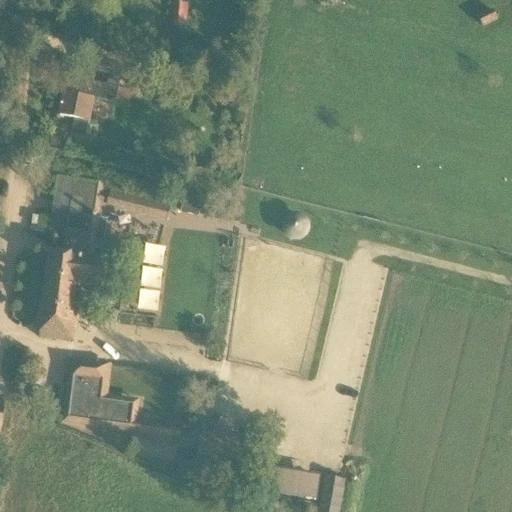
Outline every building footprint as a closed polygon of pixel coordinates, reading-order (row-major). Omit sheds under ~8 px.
[(57,116),(75,119),(91,122),(95,100),(115,103),(118,89),(67,79),(65,92),(62,92),(57,116)] [(90,123),(91,122),(75,119),(73,130),(87,133),(89,123),(90,123)] [(73,343),(77,307),(73,306),(76,282),(86,284),(85,287),(98,289),(102,259),(97,258),(102,219),(99,219),(100,209),(99,209),(102,185),(94,183),(88,217),(84,216),(83,226),(82,232),(67,230),(74,180),(57,177),(49,235),(63,237),(61,254),(50,252),(39,339),(73,343)] [(182,205),(180,214),(199,217),(200,209),(182,205)] [(284,224),(284,225),(284,226),(284,227),(284,228),(285,229),(285,230),(285,231),(286,232),(287,233),(288,234),(288,235),(289,235),(290,236),(291,237),(292,237),(293,237),(294,238),(296,238),(297,238),(298,238),(299,238),(300,237),(301,237),(302,237),(303,236),(304,235),(305,235),(306,234),(307,233),(307,232),(308,231),(308,230),(309,229),(309,228),(309,227),(310,226),(310,225),(310,224),(309,223),(309,221),(309,220),(308,219),(308,218),(307,217),(307,216),(306,216),(305,215),(304,214),(303,214),(303,213),(302,213),(301,213),(300,212),(299,212),(297,212),(296,212),(294,212),(293,212),(292,213),(291,213),(290,214),(289,214),(288,215),(288,216),(287,216),(286,217),(285,218),(285,219),(285,220),(284,221),(284,223),(284,224)] [(76,215),(75,224),(83,226),(84,216),(76,215)] [(158,313),(165,248),(143,246),(136,311),(158,313)] [(106,396),(109,365),(69,361),(62,425),(116,432),(116,436),(130,438),(131,432),(135,433),(136,424),(139,399),(106,396)] [(43,423),(47,414),(33,408),(32,408),(29,417),(43,423)] [(147,425),(145,435),(153,436),(153,441),(179,445),(181,430),(147,425)] [(202,435),(196,468),(194,477),(242,486),(249,444),(202,435)] [(264,492),(314,500),(318,477),(268,470),(264,492)] [(323,476),(316,511),(337,511),(344,481),(323,476)]
